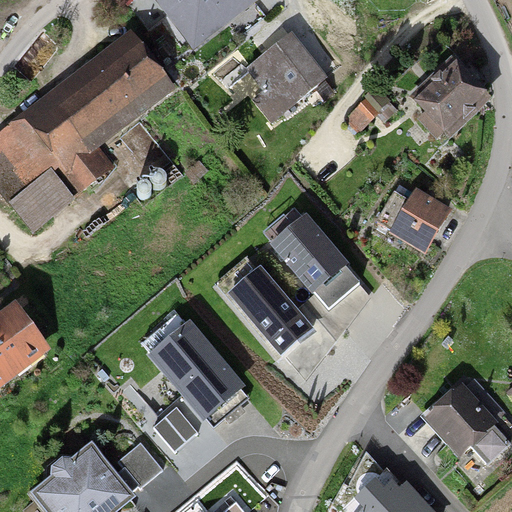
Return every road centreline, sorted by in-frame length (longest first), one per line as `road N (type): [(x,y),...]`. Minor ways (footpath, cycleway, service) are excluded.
road 1 (residential): [(297,511),(316,458),(477,223)]
road 2 (residential): [(477,223),(503,147),(507,102),(497,48),(476,0)]
